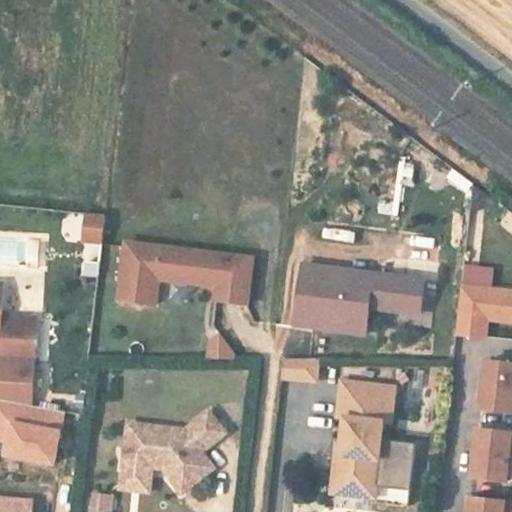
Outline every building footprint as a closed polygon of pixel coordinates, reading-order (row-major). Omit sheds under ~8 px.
[(104,217),(84,215),(81,240),(101,242),(104,217)] [(252,258),(125,244),(119,302),(155,306),(158,280),(216,288),(215,300),(247,304),(252,258)] [(423,281),(301,267),(294,328),(365,336),(368,309),(419,315),(422,290),(423,281)] [(2,286),(0,285),(0,361),(33,363),(36,320),(0,318),(2,286)] [(511,294),(459,289),(454,336),(473,338),(475,320),(485,322),(511,324),(511,294)] [(434,291),(422,290),(419,315),(368,309),(365,336),(378,337),(379,323),(430,328),(434,291)] [(475,320),(473,338),(483,339),(485,322),(475,320)] [(232,335),(209,337),(210,361),(234,360),(232,335)] [(0,361),(0,402),(31,409),(33,363),(0,361)] [(317,361),(282,361),(280,379),(315,383),(317,361)] [(511,367),(483,364),(477,412),(511,416),(511,412),(511,367)] [(398,384),(335,378),(331,415),(339,415),(336,453),(328,452),(324,485),(379,489),(379,487),(383,440),(384,419),(394,420),(398,384)] [(31,409),(0,402),(0,441),(9,443),(6,457),(52,466),(62,414),(31,409)] [(183,432),(127,426),(124,456),(153,459),(162,470),(181,494),(213,469),(200,453),(224,434),(207,413),(194,423),(183,432)] [(511,437),(475,434),(470,482),(504,486),(507,460),(511,460),(511,437)] [(417,443),(383,440),(379,487),(413,490),(417,443)] [(153,459),(124,456),(120,491),(149,494),(151,469),(162,470),(153,459)] [(379,489),(324,485),(323,497),(378,502),(379,489)] [(114,511),(115,502),(94,500),(92,511),(114,511)] [(31,511),(32,504),(0,501),(0,511),(31,511)] [(511,511),(511,508),(467,503),(466,511),(511,511)]
